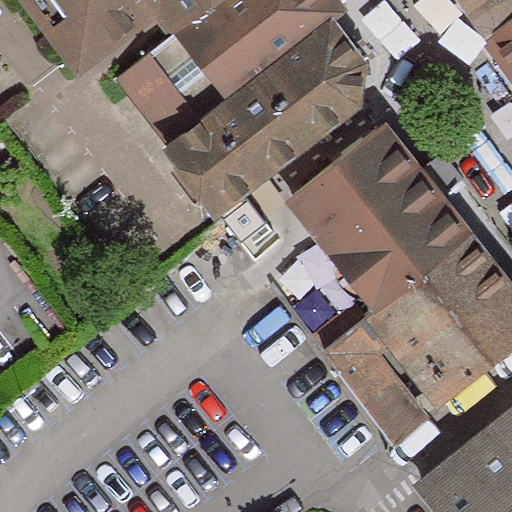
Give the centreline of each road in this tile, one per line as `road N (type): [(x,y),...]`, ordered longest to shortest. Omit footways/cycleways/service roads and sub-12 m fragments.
road 1 (residential): [(511,375),(351,496)]
road 2 (residential): [(391,0),(511,160)]
